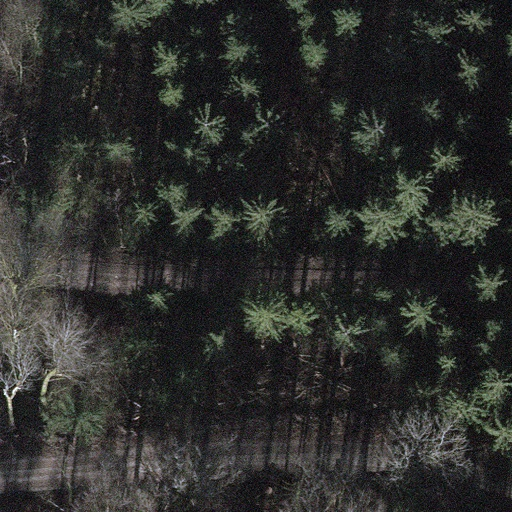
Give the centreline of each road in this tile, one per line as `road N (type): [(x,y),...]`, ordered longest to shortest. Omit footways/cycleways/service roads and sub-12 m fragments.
road 1 (track): [(0,488),(371,463),(511,487)]
road 2 (track): [(511,290),(59,282),(0,269)]
